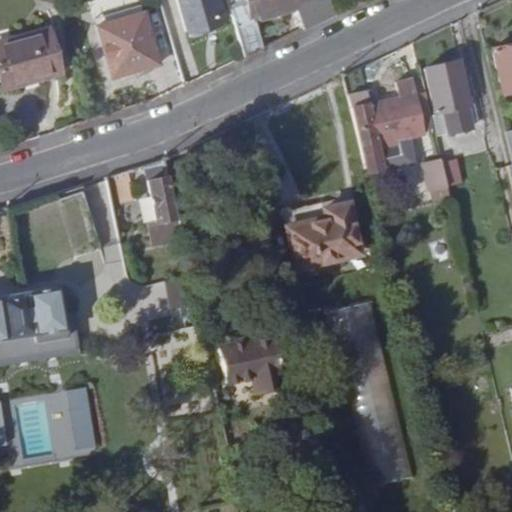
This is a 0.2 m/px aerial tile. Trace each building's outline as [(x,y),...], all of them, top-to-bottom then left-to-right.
[(221,20),(231,17),(225,0),(177,0),(185,31),(221,21),(221,20)] [(302,29),(329,16),(324,0),(225,0),(231,17),(242,57),(243,57),(262,48),(253,22),(251,23),(250,15),(293,2),(302,29)] [(158,63),(143,13),(97,27),(112,77),(158,63)] [(61,71),(49,29),(0,41),(0,77),(4,88),(61,71)] [(511,90),(511,44),(491,49),(502,93),(511,90)] [(470,128),(468,117),(465,106),(468,106),(466,97),(472,95),(468,77),(462,79),(457,60),(424,68),(434,113),(439,112),(442,123),(445,134),(470,128)] [(341,76),(363,170),(380,167),(376,149),(396,144),(395,140),(422,135),(414,94),(410,78),(392,82),(396,98),(366,103),(357,69),(341,76)] [(414,94),(422,135),(433,132),(431,126),(423,92),(414,94)] [(426,190),(446,184),(439,158),(420,162),(426,190)] [(165,159),(145,165),(156,221),(148,223),(148,226),(178,220),(173,198),(165,159)] [(130,170),(114,175),(120,203),(137,200),(130,170)] [(176,197),(190,194),(184,172),(171,175),(176,197)] [(178,220),(180,231),(197,227),(190,194),(176,197),(173,198),(178,220)] [(281,216),(284,229),(324,218),(322,209),(320,201),(284,210),(281,216)] [(284,229),(293,270),(358,254),(346,203),(322,209),(324,218),(284,229)] [(152,248),(182,241),(180,231),(178,220),(148,226),(152,248)] [(194,297),(190,278),(165,283),(169,303),(194,297)] [(0,337),(31,333),(32,340),(64,335),(55,285),(0,293),(0,337)] [(325,301),(328,329),(370,324),(367,297),(325,301)] [(232,346),(240,380),(252,377),(256,396),(284,389),(272,332),(249,337),(249,341),(232,346)] [(31,333),(0,337),(0,346),(32,340),(31,333)] [(226,383),(240,380),(232,346),(218,349),(226,383)] [(340,364),(367,484),(407,475),(381,356),(340,364)]
